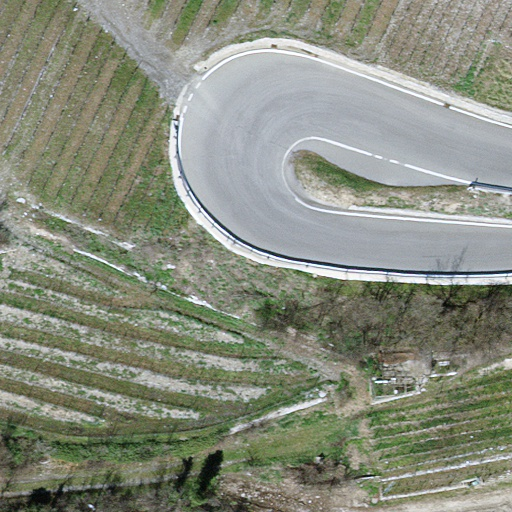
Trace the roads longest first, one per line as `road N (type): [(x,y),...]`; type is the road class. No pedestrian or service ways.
road 1 (tertiary): [(511,250),(401,248),(290,232),(250,205),(236,157),(240,130),(257,107),(282,97),(346,105),(511,152)]
road 2 (track): [(0,488),(323,434),(365,407),(511,345)]
